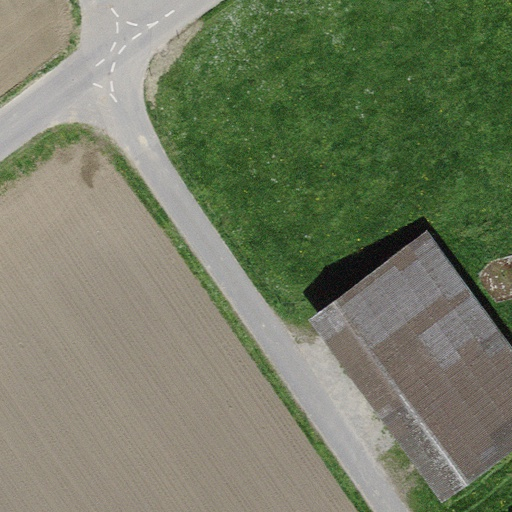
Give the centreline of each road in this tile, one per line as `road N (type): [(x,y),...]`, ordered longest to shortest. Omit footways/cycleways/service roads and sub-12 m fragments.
road 1 (unclassified): [(100,71),(397,511)]
road 2 (tertiary): [(100,71),(0,150)]
